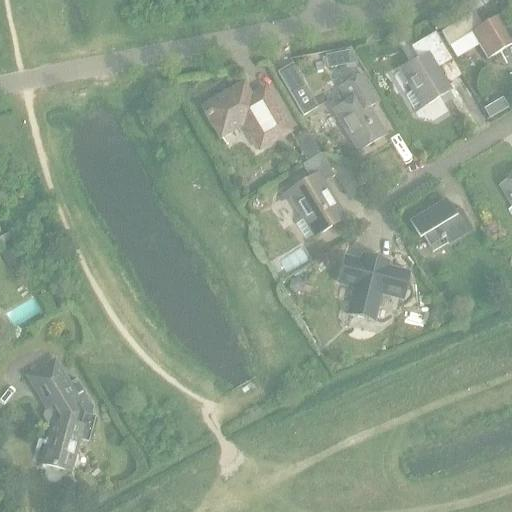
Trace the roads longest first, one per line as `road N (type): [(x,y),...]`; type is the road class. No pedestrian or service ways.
road 1 (residential): [(0,86),(332,21)]
road 2 (residential): [(378,205),(511,130)]
